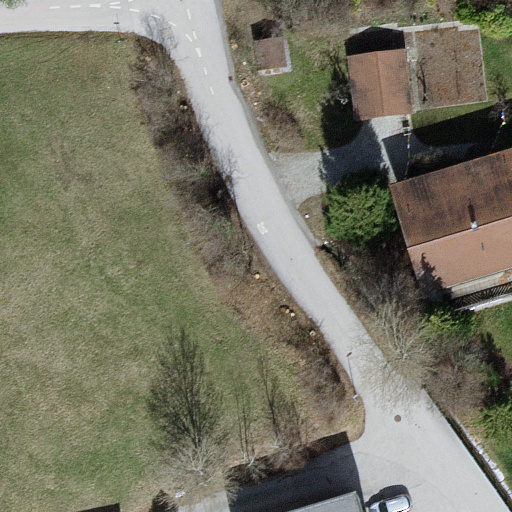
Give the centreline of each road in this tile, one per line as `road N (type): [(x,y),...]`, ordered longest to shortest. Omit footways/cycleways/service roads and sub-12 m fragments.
road 1 (residential): [(180,3),(207,73),(289,229),(475,511)]
road 2 (residential): [(0,12),(180,3)]
